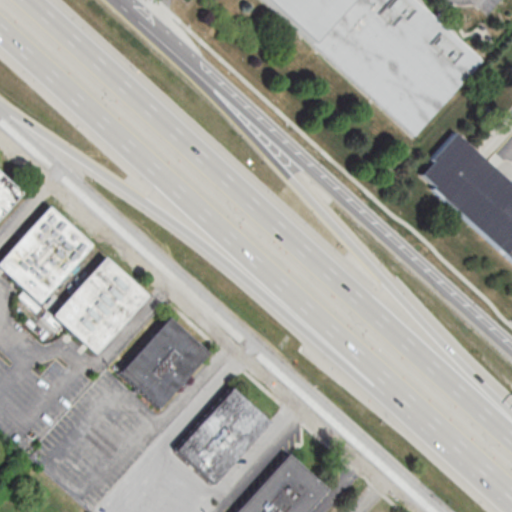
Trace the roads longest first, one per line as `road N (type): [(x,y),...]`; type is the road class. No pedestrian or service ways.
road 1 (motorway): [(511,438),(29,0)]
road 2 (motorway): [(0,28),(460,451)]
road 3 (secondary): [(0,114),(436,511)]
road 4 (motorway): [(67,150),(215,253),(460,451)]
road 5 (motorway): [(490,391),(172,45)]
road 6 (secondary): [(511,346),(322,171)]
road 7 (secondary): [(322,171),(172,45)]
